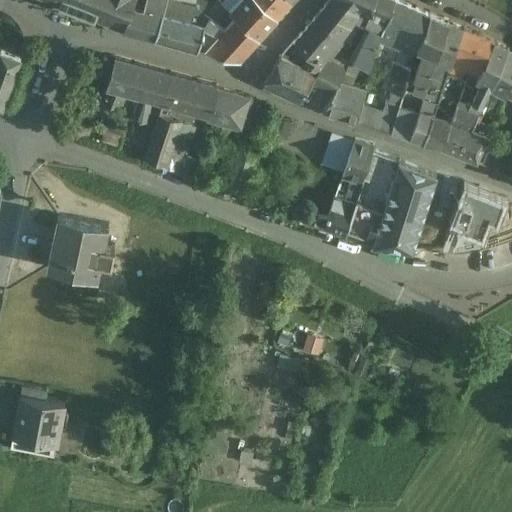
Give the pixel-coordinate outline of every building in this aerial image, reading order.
[(49,0),(123,30),(133,7),(135,0),(49,0)] [(166,0),(144,0),(142,9),(162,15),(166,0)] [(257,0),(239,0),(229,11),(236,17),(259,39),(278,18),(257,0)] [(257,0),(278,18),(291,3),(288,0),(257,0)] [(361,8),(344,0),(328,0),(315,16),(340,38),(349,27),(350,26),(353,20),(354,19),(361,8)] [(374,0),(344,0),(361,8),(370,12),(374,0)] [(393,0),(374,0),(370,12),(365,23),(371,26),(382,30),(393,0)] [(429,13),(397,0),(393,0),(382,30),(378,39),(413,54),(415,48),(429,13)] [(142,9),(133,7),(123,30),(154,38),(162,15),(142,9)] [(370,12),(361,8),(354,19),(359,22),(364,25),(365,23),(370,12)] [(448,21),(429,13),(415,48),(422,51),(436,57),(448,21)] [(209,19),(203,14),(199,25),(204,26),(209,19)] [(199,25),(162,15),(154,38),(197,50),(204,29),(204,26),(199,25)] [(315,16),(281,56),(316,71),(325,58),(340,38),(315,16)] [(259,39),(236,17),(224,31),(219,36),(205,52),(239,60),(259,39)] [(224,31),(209,19),(204,26),(204,29),(219,36),(224,31)] [(350,26),(349,27),(340,38),(325,58),(336,64),(346,47),(349,43),(358,28),(359,22),(354,19),(350,26)] [(436,57),(435,59),(445,63),(450,65),(462,27),(448,21),(436,57)] [(382,30),(371,26),(364,40),(375,46),(378,39),(382,30)] [(494,41),(462,27),(450,65),(447,73),(461,78),(464,69),(469,71),(464,82),(472,85),(475,79),(494,41)] [(219,36),(204,29),(197,50),(205,52),(219,36)] [(375,46),(364,40),(356,57),(370,64),(375,46)] [(494,41),(475,79),(490,87),(508,48),(494,41)] [(511,75),(511,50),(508,48),(490,87),(498,91),(504,94),(505,93),(511,75)] [(20,59),(0,51),(0,107),(2,108),(20,59)] [(436,57),(422,51),(414,78),(414,79),(427,84),(431,73),(435,59),(436,57)] [(148,66),(115,56),(106,88),(127,94),(139,97),(148,66)] [(316,71),(281,56),(262,84),(298,101),(309,83),(316,71)] [(316,71),(309,83),(320,90),(336,64),(325,58),(316,71)] [(445,63),(435,59),(431,73),(441,76),(445,63)] [(393,62),(385,89),(391,91),(402,93),(402,92),(404,87),(407,75),(409,67),(393,62)] [(336,64),(320,90),(331,96),(337,86),(345,70),(336,64)] [(170,72),(148,66),(139,97),(152,100),(162,103),(170,72)] [(217,85),(170,72),(162,103),(170,105),(177,107),(195,112),(207,115),(208,116),(217,87),(217,85)] [(414,78),(407,75),(404,87),(424,93),(427,84),(414,79),(414,78)] [(472,85),(464,82),(459,97),(482,106),(484,102),(488,92),(472,85)] [(358,94),(337,86),(331,96),(324,112),(356,122),(363,95),(358,94)] [(239,93),(217,87),(208,116),(207,115),(206,118),(238,127),(245,104),(236,102),(239,93)] [(498,91),(490,87),(488,92),(484,102),(492,106),(498,91)] [(127,94),(106,88),(100,104),(121,110),(127,94)] [(402,93),(391,91),(389,100),(399,103),(402,93)] [(422,99),(402,92),(402,93),(399,103),(398,107),(417,113),(422,99)] [(152,100),(139,97),(131,119),(147,124),(152,100)] [(426,100),(422,99),(417,113),(409,140),(424,145),(433,117),(437,104),(431,102),(426,100)] [(386,100),(378,129),(391,134),(398,107),(399,103),(389,100),(386,100)] [(170,105),(162,103),(158,114),(171,118),(170,105)] [(478,115),(456,106),(455,108),(450,121),(450,122),(471,130),(478,115)] [(195,112),(177,107),(175,113),(193,119),(195,112)] [(417,113),(398,107),(391,134),(409,140),(417,113)] [(171,118),(158,114),(144,159),(167,168),(177,135),(181,122),(171,118)] [(450,121),(433,117),(424,145),(441,148),(450,122),(450,121)] [(119,145),(125,126),(107,121),(101,139),(119,145)] [(471,130),(450,122),(441,148),(477,163),(487,137),(471,130)] [(353,140),(331,132),(320,164),(341,172),(353,140)] [(504,144),(491,139),(482,163),(495,168),(504,145),(511,148),(511,134),(508,133),(504,144)] [(192,140),(177,135),(167,168),(182,173),(192,140)] [(374,144),(354,138),(341,176),(361,182),(362,179),(372,149),(374,144)] [(261,145),(239,139),(229,170),(230,171),(252,178),(261,145)] [(511,169),(511,148),(504,145),(495,168),(510,174),(511,169)] [(372,149),(362,179),(375,183),(384,154),(372,149)] [(384,154),(375,183),(390,187),(399,160),(384,154)] [(209,157),(207,157),(206,158),(205,160),(204,162),(204,164),(205,166),(206,167),(208,168),(211,169),(213,168),(214,168),(215,167),(216,166),(217,164),(217,162),(217,161),(216,159),(215,158),(213,157),(211,156),(209,157)] [(390,187),(372,243),(412,247),(436,174),(399,160),(390,187)] [(252,178),(230,171),(225,188),(247,196),(253,178),(252,178)] [(359,189),(339,183),(335,195),(355,201),(359,189)] [(503,199),(466,185),(455,214),(465,219),(463,224),(482,232),(488,216),(498,220),(500,219),(501,219),(502,217),(503,216),(504,215),(504,213),(504,212),(503,211),(503,210),(502,209),(500,207),(503,199)] [(381,210),(355,201),(351,213),(345,232),(369,241),(381,210)] [(351,213),(331,206),(327,220),(322,219),(320,224),(325,226),(326,224),(345,232),(351,213)] [(109,222),(58,211),(47,263),(98,274),(101,260),(111,262),(115,244),(105,242),(109,222)] [(66,401),(19,392),(12,430),(58,438),(61,422),(66,423),(69,410),(64,410),(66,401)]
